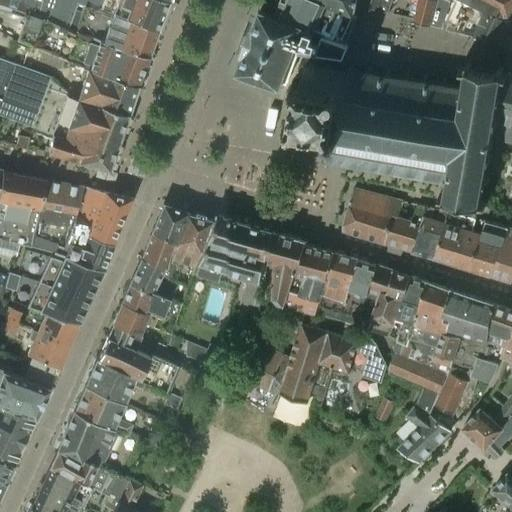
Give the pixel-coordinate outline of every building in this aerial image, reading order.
[(38,13),(40,4),(41,0),(0,0),(0,10),(25,18),(17,40),(28,44),(75,62),(74,64),(87,69),(137,85),(137,83),(148,55),(92,37),(82,34),(74,32),(68,28),(54,22),(38,13)] [(68,28),(75,9),(77,3),(83,5),(94,9),(112,15),(113,13),(157,29),(158,30),(158,28),(165,9),(166,5),(167,5),(168,2),(168,1),(165,0),(41,0),(40,4),(38,13),(54,22),(68,28)] [(278,8),(275,16),(303,27),(302,28),(303,28),(309,31),(323,36),(326,29),(329,23),(331,17),(335,9),(326,4),(323,3),(322,2),(321,2),(320,2),(316,0),(281,0),(281,3),(280,4),(278,8)] [(316,0),(320,2),(321,2),(322,2),(323,3),(326,4),(335,9),(331,17),(329,23),(326,29),(323,36),(345,44),(357,18),(353,16),(355,0),(316,0)] [(392,0),(371,0),(370,9),(388,13),(392,0)] [(437,0),(418,0),(414,21),(431,25),(434,13),(437,0)] [(437,0),(434,13),(431,25),(443,29),(448,12),(449,7),(450,4),(451,0),(437,0)] [(449,7),(448,12),(443,29),(457,32),(470,4),(471,0),(451,0),(450,4),(449,7)] [(511,0),(471,0),(470,4),(457,32),(473,37),(498,45),(510,17),(511,12),(511,0)] [(92,37),(148,55),(157,29),(113,13),(112,15),(94,9),(83,5),(81,11),(75,9),(68,28),(74,32),(82,34),(92,37)] [(244,54),(237,73),(280,89),(296,45),(342,52),(345,44),(323,36),(309,31),(303,28),(302,28),(303,27),(275,16),(260,10),(253,29),(252,29),(248,41),(243,54),(244,54)] [(511,123),(496,119),(503,73),(504,68),(499,67),(498,72),(487,70),(487,69),(475,67),(474,68),(471,67),(472,62),(467,61),(466,67),(461,66),(460,71),(465,72),(463,86),(447,84),(448,79),(444,78),(443,83),(428,81),(429,76),(424,75),(424,80),(410,78),(410,73),(406,72),(405,77),(391,75),(392,70),(388,69),(387,74),(373,72),(373,67),(369,66),(368,71),(365,71),(363,72),(360,72),(358,71),(357,70),(354,69),(355,64),(351,64),(350,68),(332,66),(333,61),(328,60),(328,65),(310,62),(310,58),(306,57),(305,61),(301,61),(300,65),(305,66),(303,80),(300,80),(299,87),(290,86),(289,93),(298,95),(297,102),(298,104),(299,104),(299,109),(298,112),(297,112),(295,114),(294,122),(286,119),(284,128),(293,129),(291,136),(298,137),(299,130),(328,134),(327,141),(330,142),(327,156),(324,155),(324,159),(327,160),(326,164),(330,165),(331,160),(333,160),(335,159),(338,160),(341,160),(342,162),(344,162),(343,167),(347,167),(348,163),(361,165),(360,170),(364,170),(365,166),(378,168),(377,173),(381,173),(382,169),(394,171),(393,175),(398,176),(398,172),(411,174),(410,178),(414,179),(415,175),(428,177),(427,181),(431,182),(432,177),(443,179),(443,180),(448,180),(445,193),(440,192),(439,197),(444,198),(444,203),(449,203),(449,199),(476,203),(475,209),(481,209),(481,207),(485,208),(487,200),(482,199),(485,182),(488,182),(489,181),(490,179),(488,177),(487,177),(485,175),(486,168),(487,161),(488,162),(491,159),(492,156),(490,154),(493,137),(504,140),(511,142),(511,123)] [(0,104),(36,118),(33,126),(48,132),(45,146),(41,145),(40,150),(44,151),(108,168),(118,140),(121,130),(127,113),(77,98),(78,96),(69,93),(68,95),(49,79),(0,60),(0,104)] [(87,69),(78,96),(77,98),(127,113),(137,85),(87,69)] [(496,119),(511,123),(511,74),(508,73),(503,73),(496,119)] [(25,175),(2,170),(0,182),(0,232),(7,234),(6,239),(27,244),(33,235),(37,219),(46,179),(25,175)] [(83,186),(46,179),(37,219),(33,235),(57,243),(63,245),(68,229),(70,230),(83,186)] [(132,197),(88,187),(75,231),(70,230),(68,229),(63,245),(57,243),(55,251),(60,253),(63,255),(103,270),(113,244),(132,197)] [(393,215),(399,217),(400,214),(399,213),(403,201),(354,188),(343,230),(385,243),(393,215)] [(188,213),(163,204),(148,237),(175,248),(183,226),(188,214),(188,213)] [(423,215),(426,206),(417,204),(412,221),(399,217),(393,215),(385,243),(412,251),(423,215)] [(423,215),(412,251),(414,251),(414,253),(419,254),(421,253),(425,254),(425,256),(430,257),(432,256),(434,257),(446,222),(432,218),(434,208),(426,206),(423,215)] [(434,257),(453,262),(467,216),(448,211),(447,217),(446,222),(434,257)] [(171,258),(194,265),(196,262),(212,220),(196,216),(188,214),(183,226),(175,248),(171,258)] [(221,269),(250,277),(243,300),(260,305),(265,283),(267,261),(273,240),(272,240),(275,231),(251,225),(251,224),(236,220),(236,221),(214,214),(212,220),(196,262),(194,265),(191,274),(195,274),(195,275),(217,281),(221,269)] [(453,262),(472,268),(482,233),(473,231),(476,218),(467,216),(453,262)] [(472,268),(490,274),(506,236),(507,236),(510,227),(485,221),(484,225),(482,234),(482,233),(472,268)] [(511,227),(510,227),(507,236),(506,236),(490,274),(511,280),(511,227)] [(279,232),(275,231),(272,240),(273,240),(267,261),(271,262),(276,263),(274,297),(277,300),(280,303),(284,304),(288,290),(296,268),(298,266),(300,266),(306,244),(307,244),(308,240),(279,232)] [(30,246),(54,253),(55,251),(57,243),(33,235),(30,246)] [(170,260),(171,258),(175,248),(148,237),(140,257),(141,257),(164,267),(164,268),(160,275),(168,279),(174,263),(169,261),(170,260)] [(18,244),(0,239),(0,254),(14,258),(18,244)] [(322,293),(335,252),(323,248),(322,252),(316,251),(317,247),(307,244),(306,244),(300,266),(298,266),(296,268),(288,290),(321,299),(322,295),(322,293)] [(363,307),(377,264),(351,256),(345,255),(335,252),(322,293),(322,295),(321,299),(316,314),(352,324),(363,328),(369,308),(363,307)] [(50,256),(26,307),(44,313),(79,322),(79,321),(84,310),(89,300),(91,296),(98,281),(101,274),(103,270),(65,257),(63,261),(50,256)] [(150,293),(150,292),(160,275),(164,268),(164,267),(140,258),(138,264),(129,284),(150,293)] [(391,328),(394,322),(396,314),(402,296),(404,297),(411,275),(410,274),(410,275),(395,270),(396,270),(394,270),(377,264),(363,307),(369,308),(363,328),(388,336),(390,331),(391,328)] [(12,273),(9,286),(17,288),(20,276),(12,273)] [(388,336),(397,340),(408,343),(409,342),(410,340),(427,281),(411,275),(404,297),(402,296),(396,314),(405,316),(399,334),(390,331),(388,336)] [(451,289),(427,281),(410,340),(414,341),(410,355),(421,358),(423,359),(450,367),(452,364),(452,362),(463,330),(449,326),(452,314),(443,311),(451,289)] [(129,284),(121,302),(155,317),(151,325),(151,327),(169,334),(180,304),(150,292),(150,293),(129,284)] [(473,394),(479,377),(491,381),(494,376),(500,363),(488,358),(491,347),(488,346),(489,341),(490,338),(489,338),(489,332),(485,331),(494,303),(493,302),(488,301),(488,300),(487,300),(486,302),(481,300),(481,298),(480,298),(475,297),(475,296),(472,295),(471,295),(470,296),(467,295),(456,292),(453,289),(452,288),(451,289),(443,311),(452,314),(449,326),(463,330),(452,362),(452,364),(465,368),(464,379),(469,381),(465,390),(465,391),(467,391),(473,394)] [(316,314),(321,299),(288,290),(284,304),(305,311),(316,314)] [(121,302),(112,323),(139,334),(144,322),(151,325),(155,317),(121,302)] [(488,358),(500,363),(503,355),(504,351),(506,347),(507,347),(511,336),(511,307),(505,306),(496,303),(494,303),(485,331),(489,332),(489,338),(490,338),(489,341),(488,346),(491,347),(488,358)] [(11,308),(6,318),(17,322),(22,312),(11,308)] [(36,320),(33,329),(68,344),(70,340),(71,341),(79,322),(44,313),(40,322),(36,320)] [(13,332),(17,322),(6,318),(2,327),(13,332)] [(107,336),(106,336),(134,349),(141,335),(139,334),(112,323),(112,324),(113,326),(114,326),(110,335),(109,334),(107,335),(107,336)] [(326,340),(329,331),(303,323),(294,348),(292,358),(285,356),(285,354),(257,341),(253,339),(238,375),(242,376),(270,390),(308,401),(310,394),(316,396),(319,385),(313,383),(320,362),(319,362),(326,340)] [(27,354),(41,360),(59,368),(66,352),(65,352),(66,348),(67,349),(69,344),(68,344),(33,329),(29,337),(33,339),(27,354)] [(319,362),(320,362),(349,371),(357,351),(369,355),(362,376),(381,382),(386,365),(374,339),(358,334),(357,339),(329,331),(326,340),(319,362)] [(102,346),(97,358),(134,377),(139,379),(147,383),(168,393),(168,392),(169,392),(179,366),(150,353),(149,355),(134,349),(106,336),(106,337),(106,338),(102,346)] [(511,336),(507,347),(506,347),(504,351),(503,355),(505,356),(511,359),(511,336)] [(410,340),(409,342),(408,343),(397,340),(394,349),(398,351),(410,355),(414,341),(410,340)] [(398,351),(394,360),(416,370),(421,358),(410,355),(398,351)] [(219,371),(223,360),(206,353),(201,365),(219,371)] [(85,385),(123,403),(130,386),(143,392),(147,383),(139,379),(134,377),(97,358),(96,360),(101,362),(99,366),(94,365),(85,385)] [(416,370),(394,360),(388,373),(423,388),(417,404),(430,414),(434,404),(451,368),(450,367),(423,359),(421,358),(416,370)] [(0,406),(10,410),(35,419),(35,418),(36,416),(40,408),(37,407),(39,402),(42,404),(49,389),(50,388),(50,387),(57,372),(30,362),(25,378),(0,369),(0,406)] [(455,414),(465,391),(465,390),(469,381),(464,379),(465,368),(452,364),(450,367),(451,368),(434,404),(455,414)] [(77,404),(74,410),(112,427),(118,430),(128,434),(132,425),(116,418),(123,403),(85,385),(77,404)] [(168,392),(168,393),(163,404),(175,409),(176,410),(182,397),(169,392),(168,392)] [(511,394),(502,409),(511,416),(511,414),(511,394)] [(395,402),(384,397),(375,415),(386,421),(395,402)] [(449,429),(430,414),(417,404),(407,416),(420,426),(399,448),(420,461),(450,431),(452,430),(450,429),(449,429)] [(0,406),(0,426),(27,437),(29,432),(35,419),(10,410),(0,406)] [(494,418),(481,408),(463,427),(485,447),(503,427),(511,416),(502,409),(494,418)] [(82,457),(100,466),(118,430),(112,427),(74,410),(57,449),(81,460),(82,457)] [(503,427),(485,447),(485,448),(486,447),(496,459),(505,450),(501,446),(511,434),(511,416),(503,427)] [(0,460),(14,465),(20,451),(20,452),(27,437),(0,426),(0,460)] [(160,448),(163,440),(166,434),(165,434),(164,435),(155,431),(150,443),(160,448)] [(81,460),(57,449),(50,466),(71,477),(72,476),(93,487),(100,491),(109,473),(99,468),(100,466),(82,457),(81,460)] [(0,481),(5,484),(14,465),(0,460),(0,481)] [(71,477),(50,466),(42,482),(38,491),(38,492),(30,508),(37,511),(80,511),(93,487),(72,476),(71,477)] [(511,475),(508,472),(494,488),(511,504),(511,475)] [(117,500),(118,500),(127,481),(109,473),(100,491),(105,493),(111,496),(117,500)] [(112,510),(110,511),(140,511),(132,507),(142,485),(128,479),(127,481),(118,500),(117,500),(112,510)] [(99,504),(106,507),(111,496),(105,493),(99,504)] [(112,510),(117,500),(111,496),(106,507),(107,508),(112,510)]
